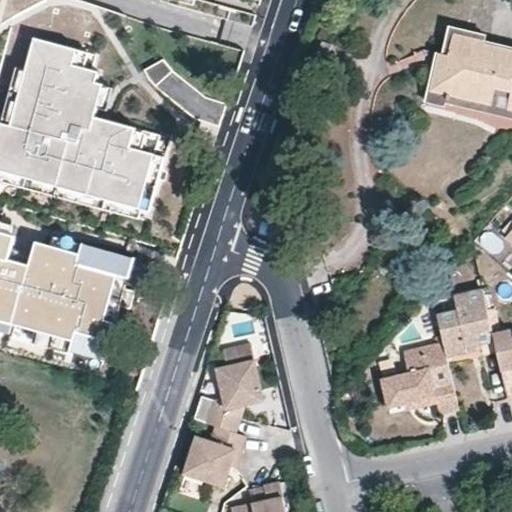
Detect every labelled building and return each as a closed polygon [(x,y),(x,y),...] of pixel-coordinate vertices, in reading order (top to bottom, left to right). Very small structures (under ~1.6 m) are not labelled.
[(486,40),(455,32),(450,55),(439,53),(437,60),(429,98),(451,103),(452,96),(493,106),(496,88),(511,92),(507,110),(511,110),(511,48),(485,42),(486,40)] [(76,57),(33,45),(18,99),(10,129),(0,126),(0,128),(0,171),(144,212),(159,158),(151,155),(155,139),(92,121),(96,105),(89,103),(93,88),(96,78),(89,76),(72,71),(76,57)] [(131,56),(144,77),(156,69),(143,48),(131,56)] [(93,61),(76,57),(72,71),(89,76),(93,61)] [(103,90),(93,88),(89,103),(96,105),(99,106),(103,90)] [(179,89),(173,107),(195,121),(219,129),(227,105),(179,89)] [(10,129),(18,99),(9,97),(0,126),(10,129)] [(164,141),(155,139),(151,155),(159,158),(164,141)] [(18,226),(0,221),(0,320),(12,324),(34,330),(67,339),(64,349),(103,360),(131,258),(82,244),(79,254),(51,246),(36,242),(30,262),(9,256),(18,226)] [(53,236),(51,246),(79,254),(82,244),(53,236)] [(436,311),(443,339),(446,352),(467,348),(465,342),(477,339),(494,336),(493,332),(484,292),(482,284),(452,291),(456,307),(436,311)] [(0,320),(0,331),(9,334),(12,324),(0,320)] [(493,332),(494,336),(507,396),(511,395),(511,332),(511,328),(493,332)] [(67,339),(34,330),(31,340),(64,349),(67,339)] [(438,410),(459,405),(452,378),(433,382),(429,364),(448,360),(446,352),(443,339),(404,348),(409,369),(381,375),(387,404),(423,396),(434,393),(438,410)] [(227,412),(245,408),(264,403),(254,361),(217,371),(224,400),(227,412)] [(208,425),(216,428),(237,435),(239,426),(241,420),(242,417),(227,412),(224,400),(215,402),(208,425)] [(242,417),(245,408),(227,412),(242,417)] [(236,452),(242,454),(245,446),(247,438),(237,435),(216,428),(212,443),(197,438),(185,476),(224,488),(231,468),(236,452)] [(231,468),(237,470),(242,454),(236,452),(231,468)] [(287,511),(281,484),(266,487),(268,497),(269,503),(254,507),(233,511),(232,511),(287,511)] [(269,503),(268,497),(252,500),(254,507),(269,503)]
